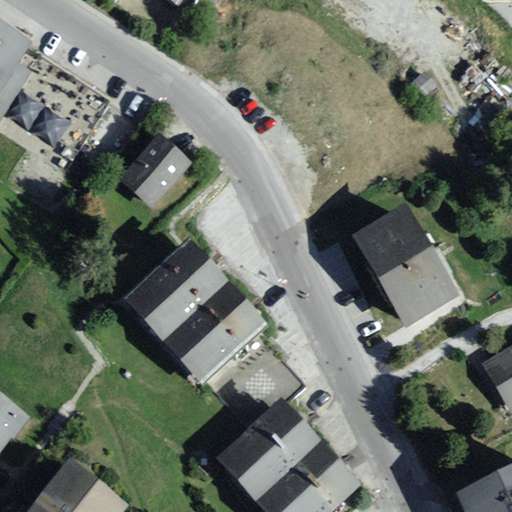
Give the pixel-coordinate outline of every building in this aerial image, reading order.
[(159,0),(179,13),(188,0),(159,0)] [(0,32),(0,99),(30,53),(0,32)] [(0,134),(23,151),(63,175),(105,108),(30,53),(0,99),(0,134)] [(190,169),(156,138),(116,183),(150,214),(190,169)] [(415,213),(355,245),(404,335),(463,303),(415,213)] [(270,333),(194,247),(125,308),(201,394),(270,333)] [(511,353),(481,370),(508,421),(511,419),(511,353)] [(0,469),(33,426),(0,401),(0,469)] [(346,511),(364,495),(285,411),(217,474),(252,511),(346,511)] [(128,511),(74,466),(35,511),(128,511)] [(511,511),(511,488),(462,511),(511,511)]
